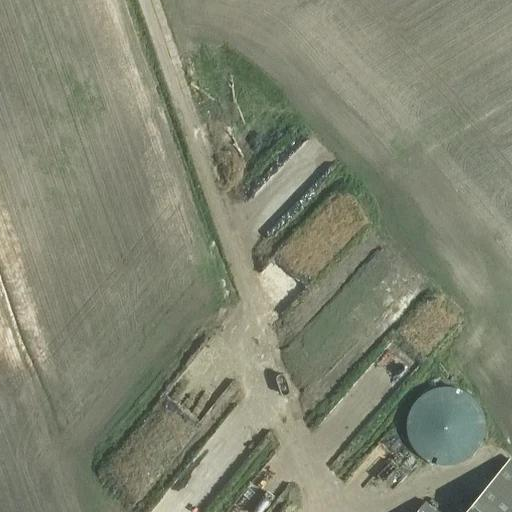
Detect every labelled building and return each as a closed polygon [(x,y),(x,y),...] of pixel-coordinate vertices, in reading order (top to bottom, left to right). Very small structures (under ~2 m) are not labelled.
[(262,26),(254,25),(245,26),(236,28),(229,32),(221,37),(215,43),(210,50),(207,58),(204,67),(204,75),(204,84),(207,92),(210,100),(215,107),(221,114),(229,119),(236,122),(245,125),(254,125),(262,125),(271,122),(279,119),(286,114),(292,107),(297,100),(301,92),(303,84),(304,75),(303,67),(301,58),(297,50),(292,43),(286,37),(279,32),(271,28),(262,26)] [(254,299),(265,310),(284,292),(273,281),(254,299)] [(432,463),(444,466),(456,465),(468,460),(477,452),(483,441),(486,429),(485,417),(480,405),(472,396),(462,390),(450,387),(437,388),(426,392),(416,401),(410,411),(407,423),(408,436),(413,447),(421,456),(432,463)] [(511,511),(511,461),(510,460),(465,511),(432,511),(423,504),(416,511),(511,511)] [(237,465),(203,511),(236,511),(259,480),(237,465)]
